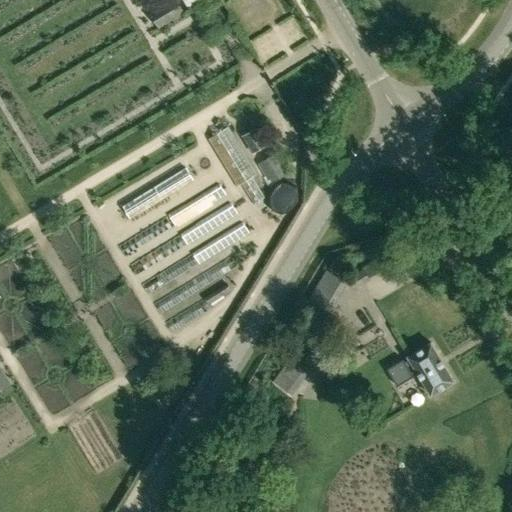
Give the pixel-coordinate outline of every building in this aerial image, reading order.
[(186,13),(177,0),(165,0),(148,10),(159,29),(186,13)] [(189,0),(195,13),(225,0),(224,0),(189,0)] [(267,144),(257,126),(242,135),(253,153),(267,144)] [(236,186),(241,183),(256,174),(227,127),(207,139),(236,186)] [(272,183),(290,173),(277,152),(258,164),(267,180),(270,179),(272,183)] [(193,180),(186,168),(122,205),(130,219),(193,180)] [(225,195),(219,184),(118,246),(124,256),(225,195)] [(256,202),(268,208),(274,197),(263,191),(256,202)] [(237,214),(231,203),(131,264),(137,275),(237,214)] [(249,233),(243,222),(142,284),(149,294),(249,233)] [(98,259),(113,256),(107,234),(93,238),(98,259)] [(354,288),(370,279),(364,269),(348,278),(354,288)] [(326,270),(309,298),(329,310),(346,282),(326,270)] [(211,309),(205,300),(204,298),(165,322),(172,333),(211,309)] [(399,364),(411,384),(421,378),(431,395),(453,381),(431,343),(408,357),(409,359),(399,364)] [(0,391),(12,384),(0,365),(0,391)] [(151,434),(161,429),(147,398),(136,403),(151,434)]
